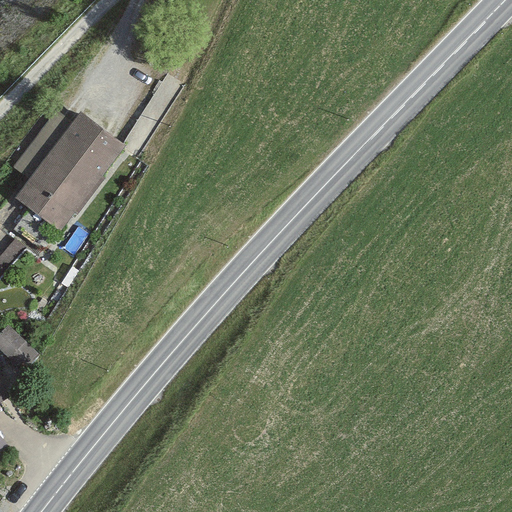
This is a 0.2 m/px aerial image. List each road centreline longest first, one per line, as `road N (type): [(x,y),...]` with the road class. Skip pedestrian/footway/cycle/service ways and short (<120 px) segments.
road 1 (secondary): [(505,0),(220,297),(42,511)]
road 2 (residential): [(109,0),(0,111)]
